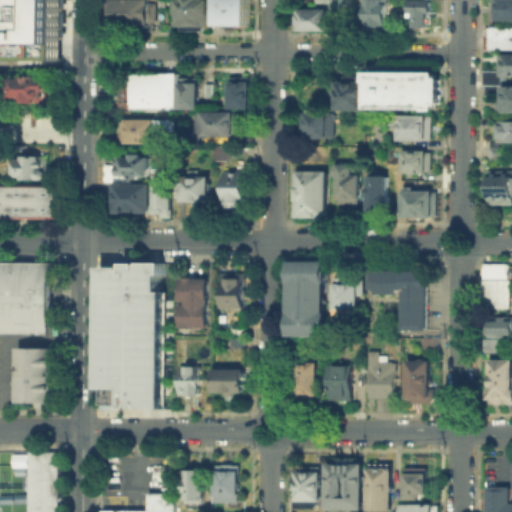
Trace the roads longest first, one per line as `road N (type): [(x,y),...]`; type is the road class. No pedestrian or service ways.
road 1 (secondary): [(83,430),(83,0)]
road 2 (residential): [(274,0),(270,416)]
road 3 (residential): [(83,51),(462,52)]
road 4 (residential): [(82,240),(446,242)]
road 5 (residential): [(461,258),(460,511)]
road 6 (residential): [(462,0),(461,227)]
road 7 (residential): [(285,430),(511,432)]
road 8 (residential): [(83,430),(257,430)]
